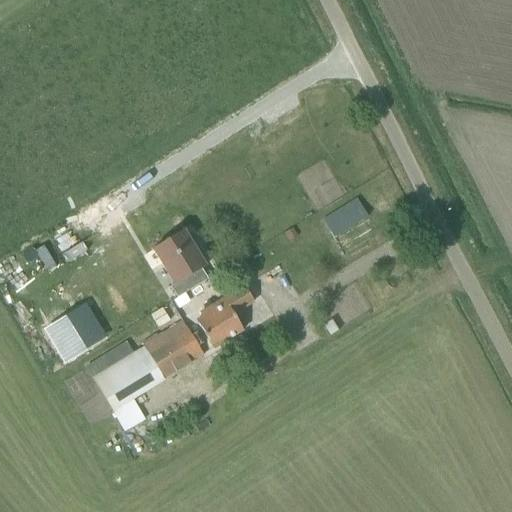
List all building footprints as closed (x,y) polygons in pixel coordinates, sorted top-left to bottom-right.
[(332,238),(366,217),(356,199),(322,221),(332,238)] [(182,231),(152,250),(174,285),(169,288),(176,299),(192,289),(207,280),(201,270),(204,268),(182,231)] [(106,283),(93,291),(117,330),(160,303),(153,291),(123,310),(106,283)] [(243,287),(226,298),(197,317),(200,321),(197,325),(212,349),(242,331),(232,315),(252,302),(243,287)] [(91,379),(112,414),(162,382),(200,357),(181,325),(140,349),(91,379)]
